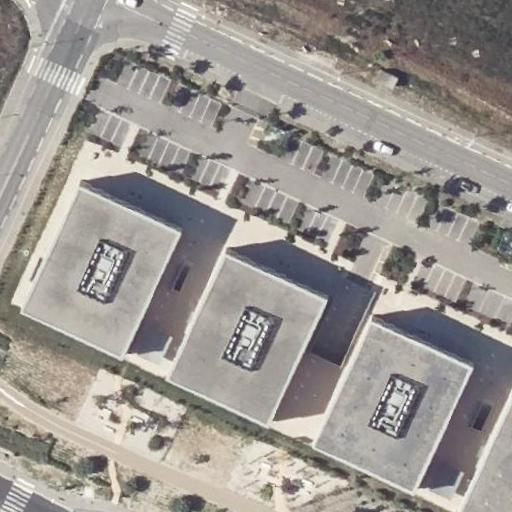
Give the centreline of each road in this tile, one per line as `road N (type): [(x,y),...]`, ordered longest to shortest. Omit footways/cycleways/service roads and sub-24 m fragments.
road 1 (unclassified): [(114,0),(511,185)]
road 2 (unclassified): [(92,0),(0,198)]
